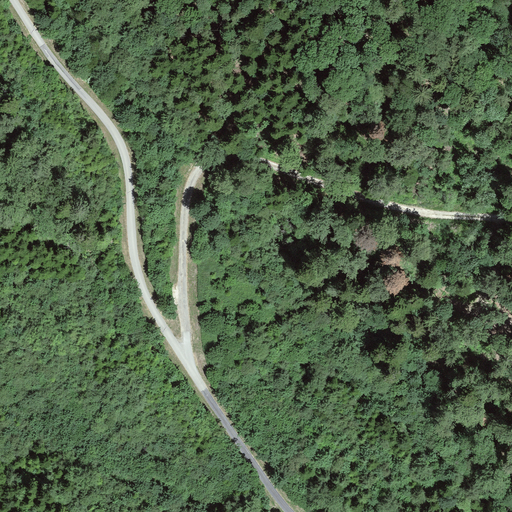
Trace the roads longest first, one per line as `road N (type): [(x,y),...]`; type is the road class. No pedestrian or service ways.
road 1 (unclassified): [(12,0),(113,129),(128,168),(135,265),(150,306),(288,511)]
road 2 (track): [(190,370),(182,227),(196,170),(221,155),(247,153),(414,212),(511,219)]
